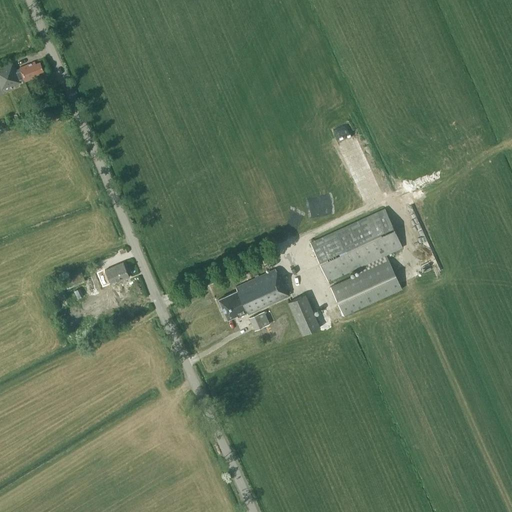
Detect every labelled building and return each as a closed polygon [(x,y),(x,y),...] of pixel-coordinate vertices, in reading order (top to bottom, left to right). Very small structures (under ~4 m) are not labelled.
[(19,67),(20,68),(16,69),(13,62),(0,66),(0,85),(1,89),(11,85),(11,86),(22,82),(21,81),(24,80),(25,81),(40,75),(39,73),(43,71),(40,62),(36,64),(35,61),(19,67)] [(402,247),(384,208),(310,242),(328,281),(402,247)] [(402,289),(389,259),(330,286),(343,315),(402,289)] [(110,284),(130,277),(123,262),(100,272),(99,270),(102,269),(99,263),(63,280),(67,290),(93,278),(96,284),(108,278),(110,284)] [(247,314),(289,295),(280,276),(279,276),(276,270),(275,269),(235,287),(237,290),(218,298),(227,319),(236,315),(237,317),(246,312),(247,314)] [(74,291),(78,299),(84,296),(80,288),(74,291)] [(320,327),(306,294),(288,302),(302,335),(320,327)] [(264,326),(259,314),(249,318),(255,331),(264,326)]
